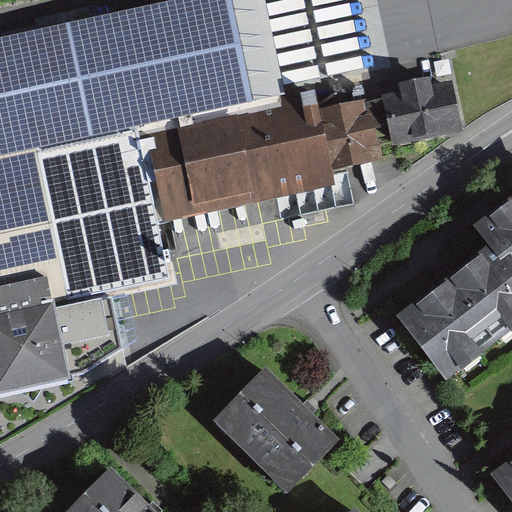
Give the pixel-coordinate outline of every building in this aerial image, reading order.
[(255,0),(235,0),(0,49),(0,311),(58,299),(83,294),(162,273),(152,238),(328,202),(324,186),(375,176),(360,111),(282,123),(255,0)] [(449,82),(386,96),(396,138),(458,124),(456,112),(449,82)] [(509,253),(511,256),(511,199),(480,223),(495,243),(505,257),(509,253)] [(505,257),(495,243),(405,309),(449,368),(511,321),(511,256),(509,253),(505,257)] [(0,392),(74,375),(67,341),(58,299),(0,311),(0,392)] [(333,434),(266,369),(221,415),(288,480),(333,434)] [(511,461),(500,470),(511,486),(511,461)] [(153,511),(111,470),(69,511),(153,511)]
